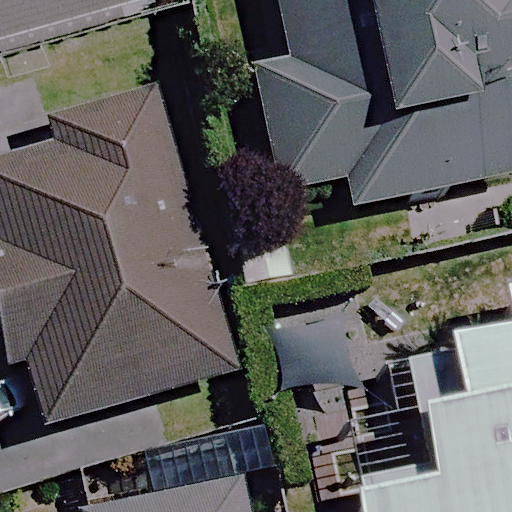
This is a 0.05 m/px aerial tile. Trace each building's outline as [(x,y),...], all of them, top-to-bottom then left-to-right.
[(0,0),(0,45),(130,10),(127,0),(0,0)] [(511,0),(259,0),(276,74),(231,84),(258,216),(323,202),(332,247),(511,210),(500,153),(511,150),(511,0)] [(0,381),(3,381),(20,445),(215,392),(138,113),(54,136),(61,161),(0,177),(0,381)] [(511,511),(511,309),(486,315),(494,352),(386,376),(412,493),(333,510),(333,511),(511,511)] [(225,511),(222,497),(152,511),(225,511)]
